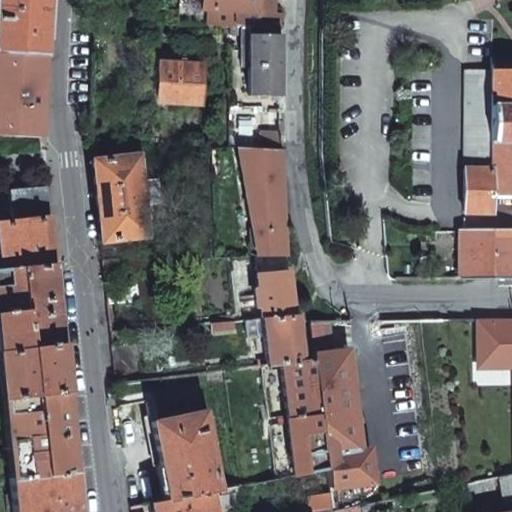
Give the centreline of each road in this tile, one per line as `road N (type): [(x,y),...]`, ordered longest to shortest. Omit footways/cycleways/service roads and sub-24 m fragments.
road 1 (residential): [(70,0),(66,161),(109,511)]
road 2 (residential): [(297,0),(291,149),(308,246),(336,298),(511,299)]
